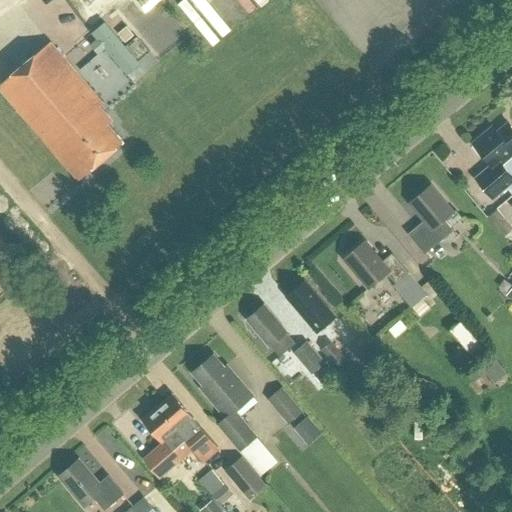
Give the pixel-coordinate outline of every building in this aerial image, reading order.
[(97,39),(90,45),(98,55),(105,49),(127,75),(139,65),(105,23),(92,33),(97,39)] [(50,42),(0,85),(0,87),(79,180),(124,142),(108,124),(112,121),(100,107),(103,104),(50,42)] [(497,132),(492,127),(472,144),(490,165),(475,178),(492,199),(511,181),(511,176),(501,163),(511,153),(511,128),(508,123),(497,132)] [(431,185),(409,203),(423,221),(408,234),(424,254),(452,231),(444,220),(453,212),(431,185)] [(509,224),(497,210),(488,217),(501,232),(502,231),(505,236),(511,229),(508,225),(509,224)] [(0,274),(19,258),(0,235),(0,274)] [(343,259),(368,289),(386,273),(395,283),(407,272),(392,254),(382,262),(365,241),(343,259)] [(308,323),(312,320),(319,329),(334,317),(326,308),(327,308),(305,282),(286,297),(308,323)] [(271,345),(280,356),(295,343),(286,333),(286,332),(264,305),(247,319),(269,346),(271,345)] [(312,374),(314,372),(322,383),(335,373),(309,340),(295,351),(312,374)] [(213,354),(192,372),(202,385),(199,388),(225,418),(217,425),(240,451),(257,436),(235,411),(253,396),(227,365),(224,367),(213,354)] [(489,377),(502,368),(495,359),(482,368),(489,377)] [(344,377),(367,404),(380,394),(356,367),(344,377)] [(269,399),(289,423),(304,410),(284,386),(269,399)] [(157,406),(192,449),(202,460),(217,447),(172,394),(157,406)] [(145,458),(160,476),(192,449),(157,406),(141,419),(162,444),(145,458)] [(305,415),(289,423),(299,443),(315,435),(305,415)] [(224,471),(249,501),(266,487),(242,457),(224,471)] [(84,506),(94,497),(104,509),(124,493),(108,474),(99,482),(80,459),(59,477),(84,506)] [(193,479),(205,493),(218,482),(206,468),(193,479)] [(212,493),(222,503),(233,493),(224,483),(212,493)] [(157,511),(144,496),(124,511),(157,511)] [(201,511),(222,511),(213,501),(201,511)]
